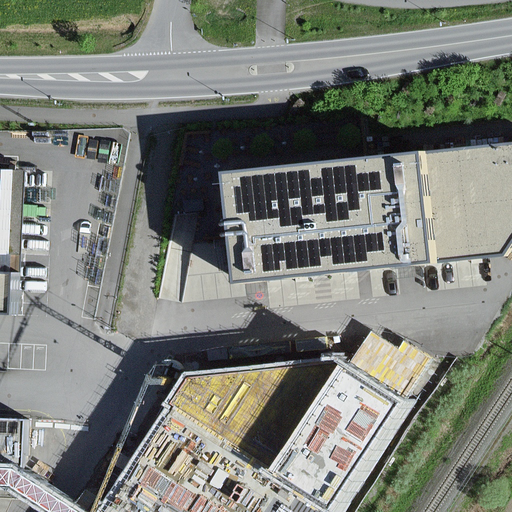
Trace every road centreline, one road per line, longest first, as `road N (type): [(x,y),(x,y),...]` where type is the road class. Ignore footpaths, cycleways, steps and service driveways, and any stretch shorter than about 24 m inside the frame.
road 1 (secondary): [(511,35),(178,73)]
road 2 (residential): [(52,511),(99,423),(101,328)]
road 3 (secondary): [(178,73),(0,71)]
